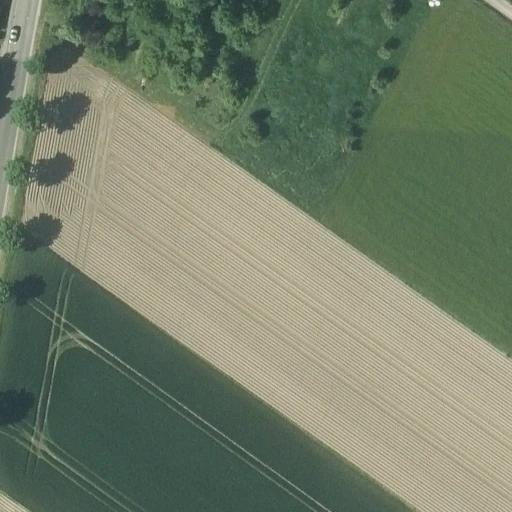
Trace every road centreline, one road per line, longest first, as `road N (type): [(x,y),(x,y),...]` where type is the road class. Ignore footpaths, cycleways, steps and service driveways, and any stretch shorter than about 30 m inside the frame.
road 1 (track): [(25,11),(62,24),(511,351)]
road 2 (secondary): [(27,0),(0,161)]
